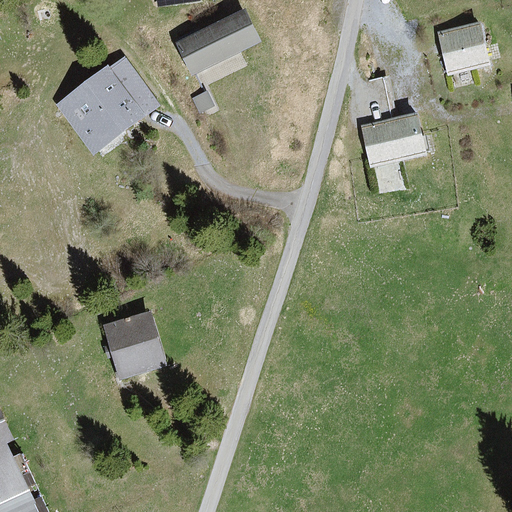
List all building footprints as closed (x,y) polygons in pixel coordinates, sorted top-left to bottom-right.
[(246,12),(178,46),(194,79),(263,44),(246,12)] [(482,24),(439,34),(448,78),(492,68),(482,24)] [(125,58),(58,108),(94,157),(162,107),(125,58)] [(419,115),(362,127),(371,170),(428,158),(419,115)] [(153,314),(105,328),(122,383),(169,369),(153,314)] [(0,406),(0,511),(38,511),(10,452),(20,447),(0,406)]
